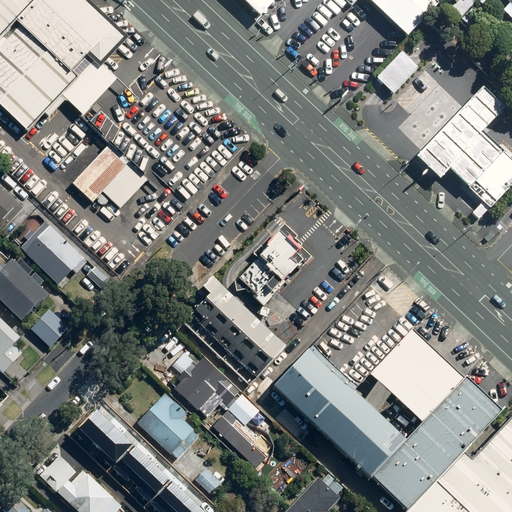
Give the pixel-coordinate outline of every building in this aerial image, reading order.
[(109,19),(88,0),(27,0),(0,29),(0,100),(17,117),(109,19)] [(0,0),(0,23),(21,0),(0,0)] [(244,0),(261,15),(275,0),(244,0)] [(365,0),(406,38),(425,18),(423,16),(435,2),(432,0),(365,0)] [(450,0),(454,4),(450,8),(459,18),(473,3),(469,0),(450,0)] [(480,0),(478,2),(487,11),(498,0),(480,0)] [(472,7),(460,18),(469,27),(480,16),(472,7)] [(417,69),(400,52),(374,79),(391,95),(417,69)] [(460,180),(492,146),(472,127),(497,102),(476,81),(410,151),(432,172),(442,162),(460,180)] [(149,180),(112,144),(75,182),(95,202),(106,191),(123,207),(149,180)] [(511,170),(511,161),(494,144),(492,146),(460,180),(482,201),(511,170)] [(0,182),(0,224),(4,229),(25,207),(0,182)] [(38,232),(35,229),(27,237),(30,240),(24,246),(61,284),(76,270),(79,273),(91,262),(51,220),(38,232)] [(298,235),(285,224),(284,225),(266,244),(268,246),(239,277),(257,293),(254,296),(263,305),(285,281),(284,280),(303,258),(296,251),(302,244),(300,242),(295,238),(298,235)] [(491,232),(485,238),(488,241),(494,235),(491,232)] [(0,294),(24,319),(50,294),(43,286),(48,281),(24,258),(19,262),(13,256),(7,261),(0,253),(0,294)] [(97,266),(89,274),(104,290),(112,282),(97,266)] [(284,345),(212,278),(195,297),(267,364),(284,345)] [(72,329),(54,308),(33,327),(52,347),(72,329)] [(0,311),(0,369),(4,373),(26,350),(18,343),(25,335),(0,311)] [(424,418),(466,373),(411,322),(369,367),(424,418)] [(177,345),(165,358),(184,376),(174,386),(201,411),(215,395),(248,425),(262,411),(205,357),(198,364),(177,345)] [(281,393),(370,475),(411,432),(321,349),(281,393)] [(501,405),(466,373),(424,418),(411,432),(370,475),(405,507),(462,446),(501,405)] [(186,418),(189,415),(167,394),(140,422),(179,459),(203,434),(186,418)] [(97,410),(80,428),(115,462),(133,443),(97,410)] [(249,433),(228,412),(214,426),(235,447),(249,433)] [(462,446),(405,507),(400,511),(511,511),(511,417),(508,413),(470,453),(462,446)] [(133,448),(115,467),(151,500),(168,482),(133,448)] [(58,491),(76,471),(59,455),(41,475),(58,491)] [(224,481),(208,466),(196,479),(212,494),(224,481)] [(75,482),(72,478),(60,492),(82,511),(102,511),(116,497),(85,470),(75,482)] [(343,497),(321,476),(287,511),(333,511),(331,510),(343,497)] [(199,511),(169,483),(151,501),(162,511),(199,511)] [(119,511),(125,506),(116,497),(102,511),(119,511)]
